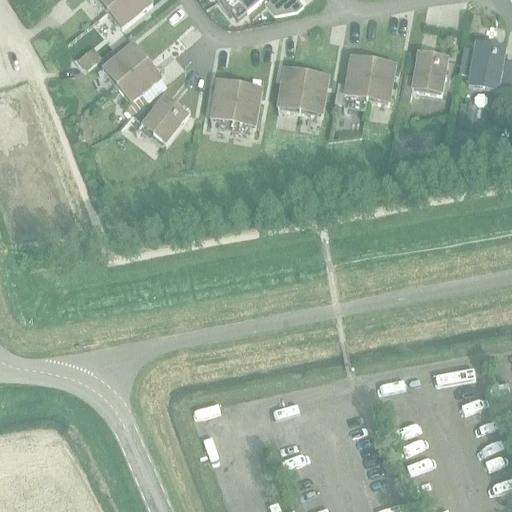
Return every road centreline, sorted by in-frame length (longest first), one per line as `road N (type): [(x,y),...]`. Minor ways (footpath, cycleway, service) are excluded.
road 1 (unclassified): [(511,275),(120,351),(101,360),(85,385)]
road 2 (unclassified): [(159,511),(116,415),(85,385)]
